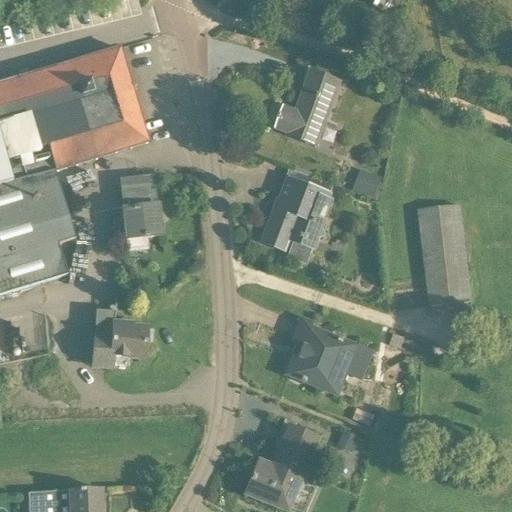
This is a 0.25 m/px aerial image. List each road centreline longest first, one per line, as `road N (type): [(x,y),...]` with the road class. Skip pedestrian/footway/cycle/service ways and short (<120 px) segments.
road 1 (residential): [(182,511),(220,422),(225,321),(207,142),(176,1)]
road 2 (unclassified): [(176,1),(324,49),(511,126)]
